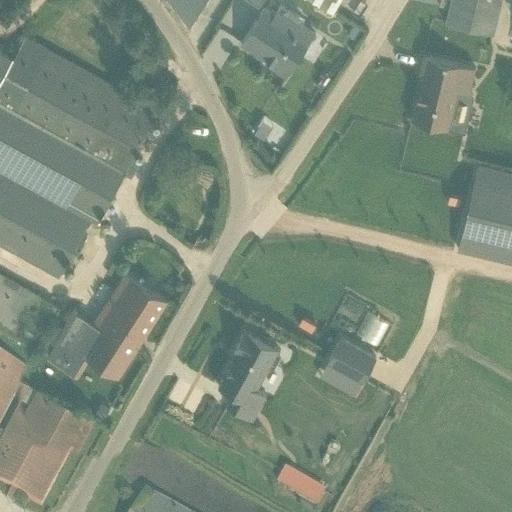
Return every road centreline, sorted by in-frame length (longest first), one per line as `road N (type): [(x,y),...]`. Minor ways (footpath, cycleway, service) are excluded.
road 1 (unclassified): [(249,197),(75,511)]
road 2 (unclassified): [(390,0),(352,70),(278,173),(249,197)]
road 3 (unknown): [(195,261),(127,207),(194,67)]
road 4 (unclassified): [(148,0),(208,87),(249,197)]
